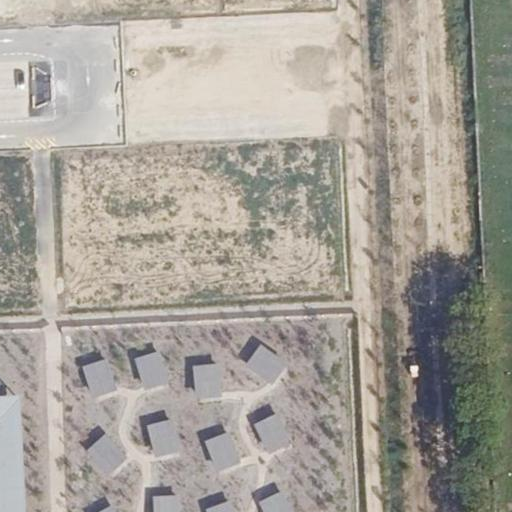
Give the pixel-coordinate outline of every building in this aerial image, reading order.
[(261,344),(243,366),(273,384),(281,373),(288,364),(261,344)] [(156,350),(132,362),(147,392),(158,386),(171,380),(156,350)] [(106,360),(82,369),(93,398),(106,393),(118,388),(106,360)] [(218,361),(192,365),(198,396),(209,394),(223,392),(218,361)] [(0,511),(24,511),(20,396),(0,397),(0,511)] [(277,414),(252,427),(264,451),(278,444),(289,438),(277,414)] [(172,420),(148,425),(154,455),(168,452),(178,450),(172,420)] [(228,431),(204,444),(218,471),(229,466),(242,459),(228,431)] [(106,434),(87,453),(110,477),(118,468),(129,458),(106,434)] [(291,511),(277,491),(257,504),(262,511),(291,511)] [(177,511),(175,496),(153,498),(154,511),(177,511)] [(234,511),(230,500),(206,510),(206,511),(234,511)]
